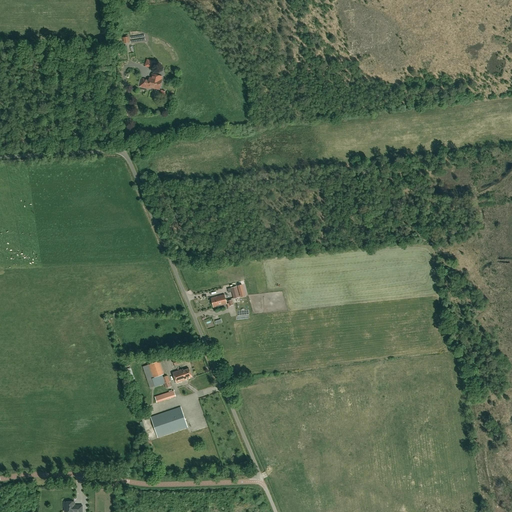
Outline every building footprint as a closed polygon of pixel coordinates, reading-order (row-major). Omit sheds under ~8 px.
[(156,69),(158,63),(147,59),(145,66),(156,69)] [(152,88),(155,89),(155,88),(156,87),(160,88),(163,77),(154,75),(153,79),(149,78),(149,81),(141,79),(140,86),(149,89),(149,87),(152,87),(152,88)] [(233,299),(240,297),(237,286),(230,288),(233,299)] [(213,308),(227,304),(224,294),(211,298),(213,308)] [(176,367),(177,366),(177,365),(182,363),(179,358),(172,361),(176,367)] [(152,378),(162,375),(164,374),(159,361),(143,367),(150,388),(155,387),(152,378)] [(184,374),(186,379),(192,377),(189,369),(183,371),(183,369),(180,370),(182,375),(184,374)] [(186,380),(186,379),(184,374),(182,375),(180,370),(173,373),(176,383),(186,380)] [(163,377),(162,378),(164,384),(166,388),(171,386),(167,376),(163,377)] [(162,402),(176,397),(174,390),(160,395),(162,402)] [(158,438),(188,427),(181,407),(151,417),(158,438)] [(82,511),(82,505),(75,505),(73,504),(74,502),(65,502),(65,503),(64,503),(64,506),(65,507),(64,511),(82,511)]
